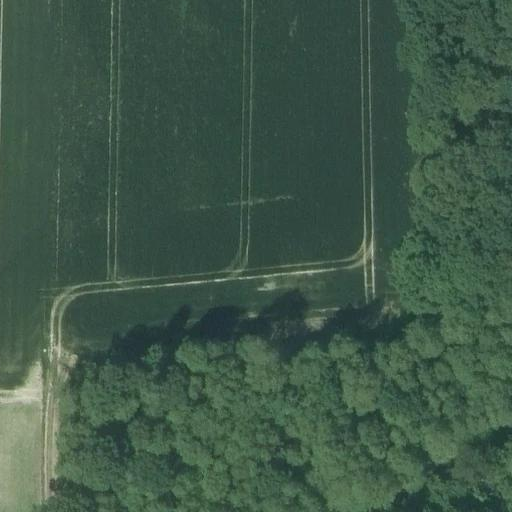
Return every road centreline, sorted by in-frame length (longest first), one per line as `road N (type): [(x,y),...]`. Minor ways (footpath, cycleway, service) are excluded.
road 1 (track): [(32,363),(30,511)]
road 2 (track): [(390,511),(511,439)]
